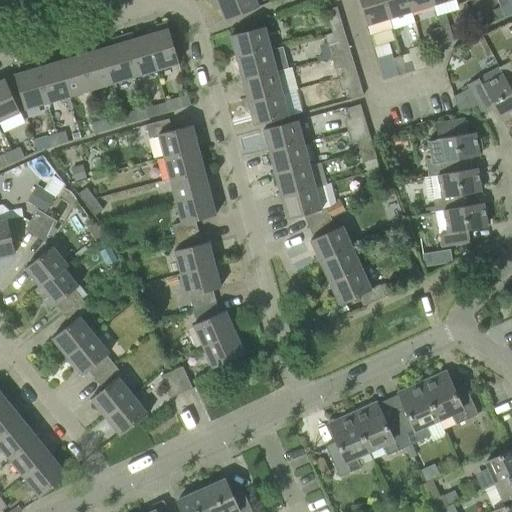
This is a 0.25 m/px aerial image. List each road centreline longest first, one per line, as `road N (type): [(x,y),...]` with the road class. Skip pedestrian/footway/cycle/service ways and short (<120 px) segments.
road 1 (residential): [(306,398),(279,335),(222,114),(183,0)]
road 2 (residential): [(0,53),(175,0)]
road 3 (residential): [(114,480),(0,350)]
road 4 (residential): [(306,398),(447,332),(457,320)]
road 5 (residential): [(444,77),(404,92),(373,90),(347,0)]
road 6 (residential): [(114,480),(255,421)]
